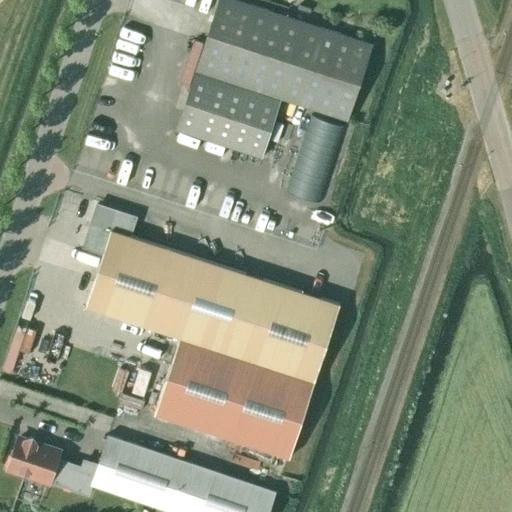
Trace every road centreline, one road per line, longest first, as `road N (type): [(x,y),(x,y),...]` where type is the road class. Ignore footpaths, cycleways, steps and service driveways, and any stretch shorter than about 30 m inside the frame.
road 1 (unclassified): [(0,279),(99,0)]
road 2 (tertiary): [(511,201),(451,0)]
